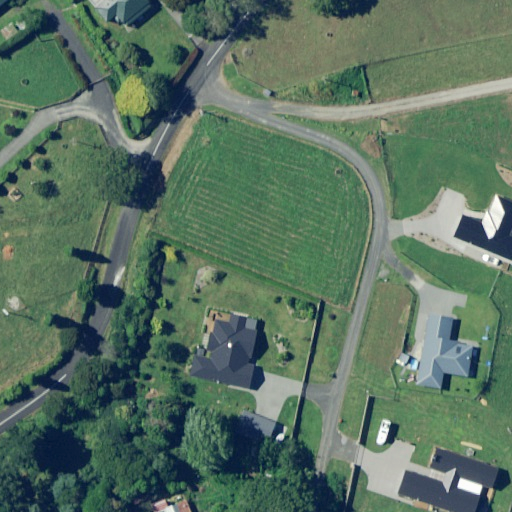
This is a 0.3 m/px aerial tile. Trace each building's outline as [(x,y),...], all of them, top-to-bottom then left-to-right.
[(88,0),(106,23),(115,16),(122,25),(149,3),(146,0),(88,0)] [(18,30),(12,22),(0,30),(0,32),(5,40),(18,30)] [(246,318),(231,315),(229,323),(214,320),(206,359),(193,356),(189,377),(248,389),(253,366),(250,365),(257,332),(244,329),(246,318)] [(453,320),(429,315),(416,385),(440,389),(443,373),(468,377),(474,345),(450,341),(453,320)] [(275,423),(244,411),(235,432),(266,445),(275,423)] [(190,511),(187,501),(168,507),(166,499),(150,504),(153,511),(151,511),(190,511)]
